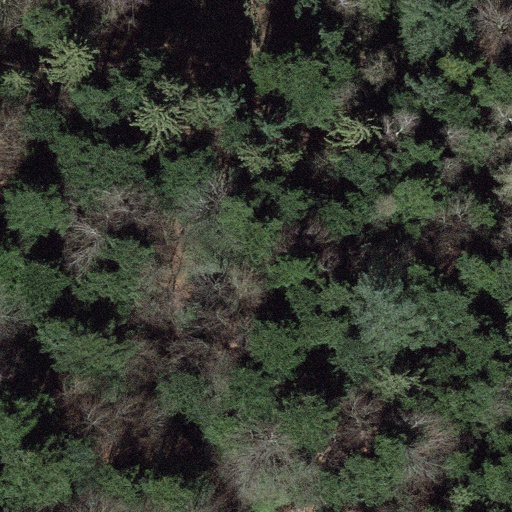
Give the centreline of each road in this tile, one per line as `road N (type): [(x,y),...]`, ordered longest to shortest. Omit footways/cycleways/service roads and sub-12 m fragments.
road 1 (track): [(0,49),(301,32),(338,0)]
road 2 (track): [(48,511),(0,360)]
